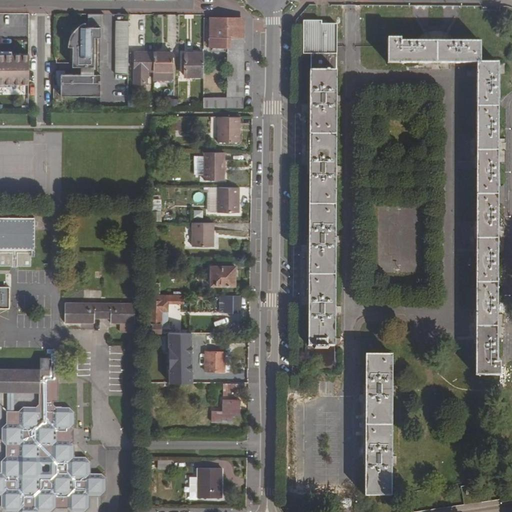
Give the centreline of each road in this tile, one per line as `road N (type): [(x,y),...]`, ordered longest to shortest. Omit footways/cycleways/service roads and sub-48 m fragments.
road 1 (residential): [(266,511),(271,20),(278,0)]
road 2 (unknown): [(113,345),(115,420),(138,447),(268,447)]
road 3 (unknown): [(358,511),(349,400),(337,386),(309,385)]
road 4 (residential): [(41,1),(190,0)]
road 5 (residential): [(41,1),(41,126)]
